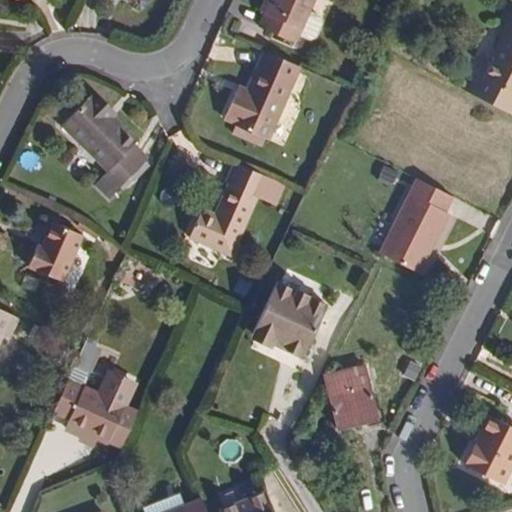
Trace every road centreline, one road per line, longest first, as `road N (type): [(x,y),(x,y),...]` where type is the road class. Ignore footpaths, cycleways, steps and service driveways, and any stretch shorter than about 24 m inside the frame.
road 1 (residential): [(418,511),(404,452),(511,244)]
road 2 (residential): [(0,136),(36,59),(67,48),(148,68)]
